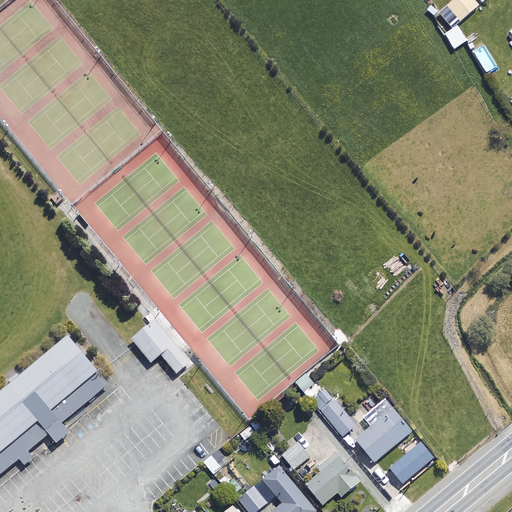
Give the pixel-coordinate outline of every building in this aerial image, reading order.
[(479,8),(472,0),(456,0),(447,8),(460,23),(479,8)] [(466,43),(457,28),(445,36),(454,51),(466,43)] [(155,322),(133,342),(152,364),(161,356),(176,374),(190,363),(155,322)] [(0,477),(113,387),(99,370),(69,332),(0,387),(0,477)] [(333,400),(325,389),(310,402),(318,412),(333,400)] [(357,426),(337,400),(321,412),(342,438),(357,426)] [(411,433),(392,410),(355,440),(374,464),(411,433)] [(255,434),(250,427),(235,438),(240,445),(255,434)] [(309,458),(297,444),(282,456),(295,471),(309,458)] [(360,483),(335,453),(317,469),(321,473),(306,486),(323,506),(338,494),(342,499),(360,483)] [(221,469),(211,457),(204,464),(214,475),(221,469)] [(316,511),(282,468),(265,482),(283,505),(275,511),(316,511)] [(257,511),(267,505),(254,489),(239,501),(248,511),(257,511)]
